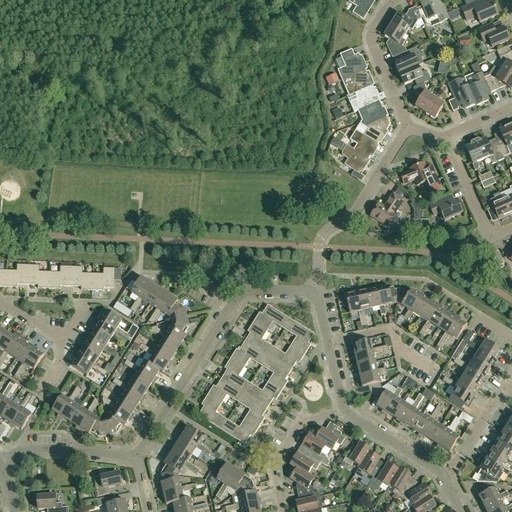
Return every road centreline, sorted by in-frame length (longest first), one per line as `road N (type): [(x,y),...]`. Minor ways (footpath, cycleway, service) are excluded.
road 1 (residential): [(309,292),(325,233),(354,213),(405,129)]
road 2 (residential): [(133,454),(230,306)]
road 3 (residential): [(282,511),(275,463),(294,428),(345,411)]
road 4 (residential): [(405,129),(371,42),(393,0)]
road 5 (residential): [(0,464),(28,448),(133,454)]
road 6 (residential): [(327,341),(391,331),(402,355),(437,374)]
road 7 (residential): [(511,226),(486,231),(442,137)]
